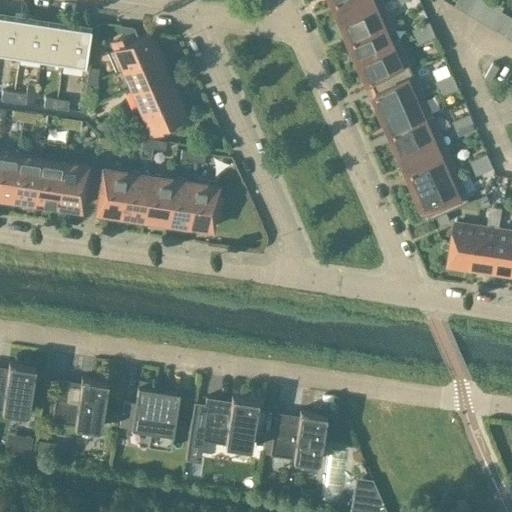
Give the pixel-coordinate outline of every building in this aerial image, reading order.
[(338,8),(343,20),(383,3),(381,0),(337,0),(340,7),(338,8)] [(457,0),(455,4),(462,8),(466,0),(457,0)] [(466,0),(462,8),(469,12),(475,0),(466,0)] [(350,30),(354,39),(392,23),(383,3),(343,20),(348,31),(350,30)] [(499,30),(509,13),(502,9),(492,26),(499,30)] [(511,23),(511,15),(509,13),(499,30),(506,34),(511,23)] [(25,18),(4,14),(0,38),(0,52),(19,55),(25,18)] [(41,58),(46,21),(25,18),(19,55),(41,58)] [(412,28),(416,36),(433,28),(430,20),(412,28)] [(68,24),(46,21),(41,58),(62,62),(68,24)] [(355,48),(360,59),(400,42),(392,23),(354,39),(358,47),(355,48)] [(85,65),(90,27),(68,24),(62,62),(85,65)] [(436,35),(433,28),(416,36),(419,43),(436,35)] [(107,50),(116,71),(157,53),(153,43),(156,42),(151,31),(133,39),(131,33),(112,41),(114,47),(107,50)] [(412,68),(400,42),(360,59),(365,71),(368,70),(374,85),(412,68)] [(124,68),(132,87),(169,71),(165,61),(162,62),(157,53),(116,71),(117,71),(124,68)] [(493,61),(484,77),(491,81),(500,65),(493,61)] [(88,77),(98,79),(100,68),(90,66),(88,77)] [(378,100),(383,112),(423,95),(412,68),(374,85),(380,99),(378,100)] [(132,87),(141,107),(175,92),(171,83),(174,81),(169,71),(132,87)] [(435,80),(439,88),(456,81),(453,73),(435,80)] [(98,79),(88,77),(86,89),(95,91),(98,79)] [(459,87),(456,81),(439,88),(442,95),(459,87)] [(14,91),(2,89),(1,99),(13,100),(14,91)] [(26,93),(14,91),(13,100),(25,102),(26,93)] [(179,102),(175,92),(141,107),(152,133),(171,125),(168,120),(187,112),(182,100),(179,102)] [(391,122),(394,130),(432,114),(423,95),(383,112),(388,123),(391,122)] [(57,97),(45,96),(43,105),(55,107),(57,97)] [(69,99),(57,97),(55,107),(67,109),(69,99)] [(118,107),(109,115),(116,122),(125,114),(118,107)] [(13,109),(11,119),(23,120),(24,111),(13,109)] [(24,111),(23,120),(35,122),(36,112),(24,111)] [(453,120),(456,128),(473,120),(470,112),(453,120)] [(396,140),(401,151),(441,134),(432,114),(394,130),(398,139),(396,140)] [(109,115),(101,123),(108,130),(116,122),(109,115)] [(58,116),(56,125),(68,127),(70,118),(58,116)] [(70,118),(68,127),(80,129),(81,119),(70,118)] [(476,127),(473,120),(456,128),(459,135),(476,127)] [(408,162),(411,170),(449,154),(441,134),(401,151),(406,163),(408,162)] [(111,137),(99,135),(98,145),(110,147),(111,137)] [(143,136),(141,146),(153,148),(154,138),(143,136)] [(154,138),(153,148),(164,149),(166,140),(154,138)] [(182,148),(180,158),(192,160),(193,150),(182,148)] [(18,153),(0,150),(0,195),(11,197),(18,153)] [(193,150),(192,160),(204,162),(205,152),(193,150)] [(470,159),(473,167),(491,160),(487,152),(470,159)] [(21,199),(34,201),(41,156),(18,153),(11,197),(13,197),(13,194),(22,195),(21,199)] [(413,179),(418,191),(458,174),(449,154),(411,170),(415,179),(413,179)] [(44,202),(57,204),(63,160),(41,156),(34,201),(35,201),(36,197),(44,199),(44,202)] [(87,163),(63,160),(57,204),(58,204),(58,201),(67,202),(66,205),(80,208),(87,163)] [(494,167),(491,160),(473,167),(476,174),(494,167)] [(107,212),(120,214),(127,170),(103,166),(97,207),(108,209),(107,212)] [(130,215),(143,217),(149,173),(127,170),(120,214),(121,214),(122,211),(131,212),(130,215)] [(175,222),(188,224),(196,172),(195,172),(194,180),(172,177),(165,221),(166,221),(167,218),(176,219),(175,222)] [(220,176),(196,172),(188,224),(189,224),(189,221),(198,222),(198,225),(212,228),(213,215),(218,216),(221,197),(216,196),(220,176)] [(172,177),(149,173),(143,217),(144,217),(144,214),(153,215),(153,219),(165,221),(172,177)] [(470,201),(458,174),(418,191),(423,202),(425,201),(432,217),(436,216),(446,211),(470,201)] [(487,194),(476,198),(480,207),(490,202),(487,194)] [(446,211),(436,216),(440,224),(450,220),(446,211)] [(463,262),(473,264),(479,225),(456,222),(449,263),(463,264),(463,262)] [(500,228),(479,225),(473,264),(481,265),(480,267),(494,269),(500,228)] [(511,230),(500,228),(494,269),(506,271),(506,269),(511,269),(511,230)] [(9,361),(8,366),(0,364),(0,408),(27,413),(35,365),(9,361)] [(81,376),(80,381),(58,377),(51,420),(100,428),(107,380),(81,376)] [(149,380),(139,378),(138,385),(137,385),(135,402),(123,400),(119,425),(149,430),(147,445),(170,449),(179,390),(161,388),(161,391),(155,390),(156,387),(148,386),(149,380)] [(194,401),(188,437),(202,439),(250,447),(258,398),(231,394),(231,399),(208,396),(207,403),(194,401)] [(313,405),(312,410),(299,409),(299,414),(276,410),(270,454),(318,461),(327,407),(313,405)] [(30,451),(32,435),(8,431),(6,447),(30,451)] [(257,431),(256,444),(263,445),(265,433),(257,431)] [(42,440),(40,454),(53,456),(55,442),(42,440)] [(355,476),(350,509),(362,511),(386,511),(382,501),(372,479),(355,476)]
